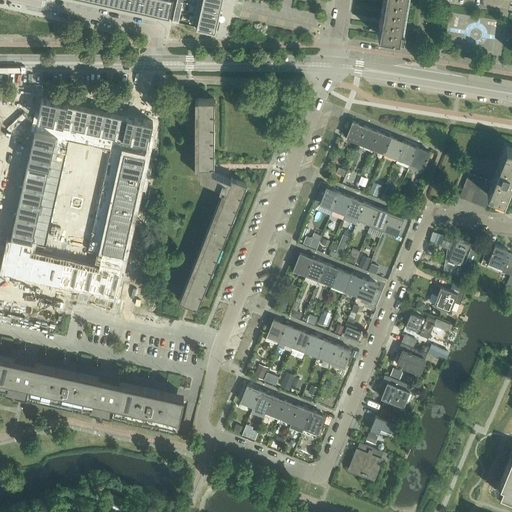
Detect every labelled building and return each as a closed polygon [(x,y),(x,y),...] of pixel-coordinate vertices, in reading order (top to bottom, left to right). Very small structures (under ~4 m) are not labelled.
[(120,0),(119,7),(129,9),(130,0),(120,0)] [(130,0),(129,9),(139,11),(141,0),(130,0)] [(141,0),(139,11),(149,13),(151,0),(141,0)] [(151,0),(149,13),(158,15),(161,0),(151,0)] [(161,0),(158,15),(169,18),(172,0),(161,0)] [(218,0),(197,0),(196,5),(220,11),(222,1),(218,0)] [(402,31),(407,0),(383,0),(377,35),(403,39),(405,31),(402,31)] [(196,5),(194,15),(218,21),(220,11),(196,5)] [(194,15),(194,16),(196,16),(194,26),(215,31),(218,21),(194,15)] [(186,305),(187,305),(190,306),(191,303),(197,306),(246,182),(231,177),(230,178),(211,171),(212,165),(213,165),(214,99),(208,98),(208,95),(204,95),(204,98),(195,98),(195,99),(198,99),(198,165),(200,165),(200,177),(219,184),(219,186),(226,189),(183,296),(181,295),(179,299),(188,302),(186,305)] [(42,97),(37,118),(46,120),(51,99),(42,97)] [(51,99),(46,120),(54,122),(59,101),(51,99)] [(59,101),(54,122),(62,124),(67,103),(59,101)] [(67,103),(62,124),(70,125),(75,104),(67,103)] [(75,104),(70,125),(78,127),(82,106),(75,104)] [(82,106),(78,127),(85,129),(90,108),(82,106)] [(90,108),(85,129),(93,131),(97,109),(90,108)] [(97,109),(93,131),(100,132),(105,111),(97,109)] [(105,111),(100,132),(108,134),(113,113),(105,111)] [(113,113),(108,134),(116,136),(120,115),(113,113)] [(120,115),(116,136),(123,137),(128,116),(120,115)] [(128,116),(123,137),(131,139),(136,118),(128,116)] [(136,118),(131,139),(139,141),(144,120),(136,118)] [(144,120),(139,141),(148,143),(153,122),(144,120)] [(360,141),(366,126),(353,121),(347,136),(360,141)] [(37,122),(33,139),(54,144),(56,136),(43,133),(45,124),(37,122)] [(360,141),(372,146),(378,131),(366,126),(360,141)] [(391,136),(378,131),(372,146),(385,151),(391,136)] [(385,151),(398,156),(404,141),(391,136),(385,151)] [(33,139),(31,147),(52,152),(54,144),(33,139)] [(417,146),(404,141),(398,156),(411,161),(417,146)] [(124,151),(122,159),(144,164),(147,146),(139,144),(137,154),(124,151)] [(430,151),(417,146),(411,161),(424,166),(430,151)] [(511,148),(506,146),(491,182),(487,193),(492,196),(503,200),(509,186),(511,186),(511,148)] [(31,147),(29,155),(50,159),(52,152),(31,147)] [(29,155),(28,162),(49,167),(50,159),(29,155)] [(122,159),(121,167),(142,172),(144,164),(122,159)] [(28,162),(26,170),(47,174),(49,167),(28,162)] [(347,167),(340,164),(337,172),(344,175),(347,167)] [(121,167),(119,175),(140,179),(142,172),(121,167)] [(357,172),(349,169),(346,177),(354,179),(357,172)] [(26,170),(24,177),(45,182),(47,174),(26,170)] [(464,184),(469,186),(474,175),(468,173),(464,184)] [(368,177),(361,174),(358,181),(365,184),(368,177)] [(119,175),(117,182),(138,187),(140,179),(119,175)] [(469,186),(475,189),(480,177),(474,175),(469,186)] [(24,177),(23,185),(43,190),(45,182),(24,177)] [(475,189),(481,191),(486,179),(480,177),(475,189)] [(491,182),(486,179),(481,191),(487,193),(491,182)] [(117,182),(116,190),(137,194),(138,187),(117,182)] [(380,185),(373,182),(370,191),(377,194),(380,185)] [(465,199),(469,186),(464,184),(459,196),(465,199)] [(23,185),(21,193),(42,197),(43,190),(23,185)] [(394,188),(386,185),(383,192),(391,195),(394,188)] [(333,206),(339,191),(326,186),(320,201),(333,206)] [(470,201),(475,189),(469,186),(465,199),(470,201)] [(476,203),(481,191),(475,189),(470,201),(476,203)] [(116,190),(114,197),(135,202),(137,194),(116,190)] [(333,206),(346,212),(352,197),(339,191),(333,206)] [(413,194),(406,191),(403,198),(410,201),(413,194)] [(481,191),(476,203),(482,205),(487,193),(481,191)] [(21,193),(19,200),(40,205),(42,197),(21,193)] [(482,205),(488,208),(492,196),(487,193),(482,205)] [(114,197),(112,205),(133,210),(135,202),(114,197)] [(365,202),(352,197),(346,212),(359,217),(365,202)] [(19,200),(17,208),(38,213),(40,205),(19,200)] [(378,207),(365,202),(359,217),(372,222),(378,207)] [(112,205),(111,213),(132,217),(133,210),(112,205)] [(390,212),(378,207),(372,222),(370,226),(382,231),(384,227),(390,212)] [(17,208),(16,215),(37,220),(38,213),(17,208)] [(390,212),(384,227),(397,232),(403,217),(390,212)] [(111,213),(109,220),(130,225),(132,217),(111,213)] [(16,215),(14,223),(35,228),(37,220),(16,215)] [(109,220),(107,228),(128,232),(130,225),(109,220)] [(14,223),(12,231),(33,235),(35,228),(14,223)] [(107,228),(106,235),(127,240),(128,232),(107,228)] [(12,231),(11,238),(32,243),(33,235),(12,231)] [(311,237),(306,236),(303,243),(316,247),(321,235),(314,232),(312,236),(311,237)] [(350,236),(343,234),(337,251),(343,253),(350,236)] [(106,235),(104,243),(125,248),(127,240),(106,235)] [(330,239),(323,236),(320,243),(327,246),(330,239)] [(439,243),(449,248),(449,252),(452,253),(449,259),(447,259),(446,266),(447,267),(446,268),(452,271),(453,269),(458,271),(469,244),(471,244),(462,240),(463,238),(458,236),(455,242),(443,237),(440,243),(439,243)] [(11,238),(3,271),(14,273),(13,278),(15,278),(102,298),(104,293),(114,295),(119,273),(29,253),(32,243),(11,238)] [(104,243),(102,251),(123,255),(125,248),(104,243)] [(480,246),(473,243),(470,251),(472,252),(470,257),(475,259),(480,246)] [(510,274),(511,268),(511,252),(508,251),(508,249),(495,244),(493,250),(488,262),(503,268),(502,271),(510,274)] [(483,259),(488,262),(493,250),(487,248),(483,259)] [(300,252),(294,267),(307,272),(313,257),(300,252)] [(357,255),(350,252),(347,260),(353,263),(357,255)] [(370,256),(361,252),(356,265),(367,270),(371,260),(369,260),(370,256)] [(313,257),(307,272),(320,277),(326,262),(313,257)] [(326,262),(320,277),(333,282),(338,267),(326,262)] [(338,267),(333,282),(345,287),(351,272),(338,267)] [(351,272),(345,287),(358,292),(364,277),(351,272)] [(358,292),(357,294),(362,296),(361,300),(368,303),(367,305),(373,308),(380,290),(375,288),(377,283),(364,277),(358,292)] [(441,286),(433,304),(450,310),(453,302),(459,304),(466,288),(453,283),(450,289),(441,286)] [(322,309),(321,322),(330,324),(331,310),(322,309)] [(411,312),(406,326),(417,330),(418,329),(421,330),(420,334),(428,338),(433,324),(434,324),(435,323),(434,323),(435,319),(427,316),(426,318),(411,312)] [(274,318),(268,332),(281,338),(287,323),(274,318)] [(281,338),(278,343),(284,345),(286,340),(293,343),(299,328),(287,323),(281,338)] [(348,324),(344,334),(359,340),(363,331),(348,324)] [(299,328),(293,343),(306,348),(312,333),(299,328)] [(312,333),(306,348),(319,353),(325,338),(312,333)] [(403,340),(414,345),(417,337),(406,333),(403,340)] [(325,338),(319,353),(332,358),(338,343),(325,338)] [(403,349),(397,363),(399,364),(399,365),(401,365),(420,372),(427,353),(401,342),(399,348),(403,349)] [(338,343),(332,358),(345,363),(351,348),(338,343)] [(0,396),(174,436),(175,431),(181,404),(182,401),(184,393),(0,352),(0,396)] [(280,375),(267,370),(269,366),(261,362),(256,375),(277,383),(280,375)] [(394,366),(391,374),(401,377),(404,369),(394,366)] [(280,385),(291,388),(293,384),(300,387),(303,377),(285,371),(280,385)] [(387,381),(381,396),(404,405),(406,398),(409,399),(414,391),(410,390),(412,385),(386,375),(384,380),(387,381)] [(247,383),(241,398),(254,403),(260,389),(247,383)] [(260,389),(254,403),(267,408),(273,394),(260,389)] [(273,394),(267,408),(280,413),(285,399),(273,394)] [(285,399),(280,413),(293,419),(298,404),(285,399)] [(292,421),(290,425),(303,430),(304,428),(304,426),(311,409),(298,404),(293,419),(292,421)] [(304,426),(304,428),(316,433),(324,414),(311,409),(304,426)] [(376,415),(370,429),(378,432),(380,427),(395,433),(398,424),(395,423),(397,418),(381,412),(379,416),(376,415)] [(246,426),(242,435),(247,437),(251,428),(246,426)] [(376,443),(379,435),(370,431),(366,439),(376,443)] [(353,460),(350,468),(374,477),(382,457),(381,456),(383,451),(360,442),(358,447),(357,447),(352,460),(353,460)] [(511,455),(500,483),(502,485),(499,492),(511,497),(511,455)] [(113,494),(105,509),(112,511),(130,511),(135,504),(113,494)]
